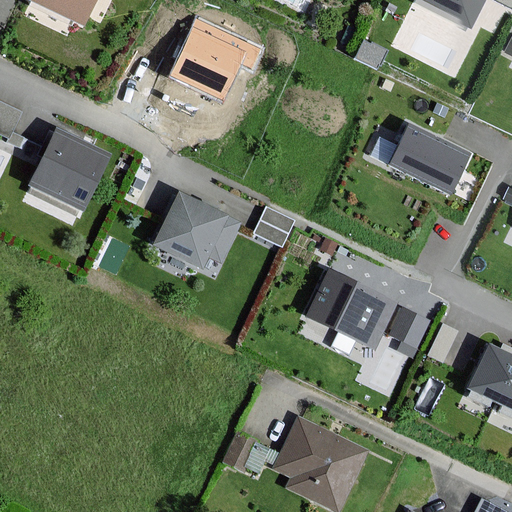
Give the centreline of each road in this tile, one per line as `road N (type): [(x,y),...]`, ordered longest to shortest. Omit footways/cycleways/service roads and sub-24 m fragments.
road 1 (residential): [(511,495),(274,378)]
road 2 (residential): [(0,68),(203,169)]
